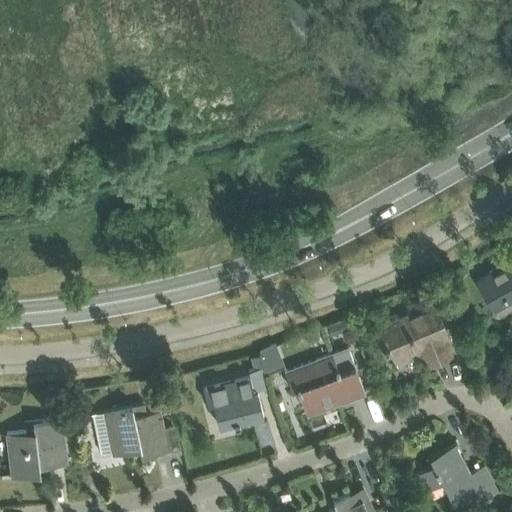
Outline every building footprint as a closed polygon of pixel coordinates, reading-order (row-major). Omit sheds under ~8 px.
[(511,258),(477,279),(490,300),(503,293),(508,302),(511,298),(511,258)] [(435,301),(375,326),(385,349),(389,347),(391,351),(393,356),(394,356),(404,351),(410,349),(412,354),(412,355),(420,352),(427,349),(432,362),(454,353),(449,339),(450,339),(448,333),(435,301)] [(365,316),(355,320),(360,333),(371,329),(365,316)] [(347,318),(329,325),(332,334),(350,328),(347,318)] [(365,391),(355,365),(348,347),(285,370),(292,389),(297,387),(307,413),(365,391)] [(250,376),(203,388),(207,403),(213,402),(219,424),(234,421),(235,423),(240,421),(239,419),(264,413),(258,389),(267,387),(262,366),(248,369),(250,376)] [(132,404),(104,410),(113,453),(140,447),(141,455),(168,450),(163,426),(160,409),(147,411),(145,401),(132,404)] [(12,476),(40,472),(39,465),(67,462),(62,417),(33,421),(34,429),(7,432),(12,476)] [(470,472),(454,442),(429,455),(434,463),(412,474),(421,492),(443,480),(455,504),(473,495),(476,502),(498,491),(484,464),(470,472)] [(337,507),(325,511),(387,511),(385,506),(374,511),(372,511),(368,511),(367,509),(368,508),(371,507),(372,506),(362,486),(333,499),(337,507)]
